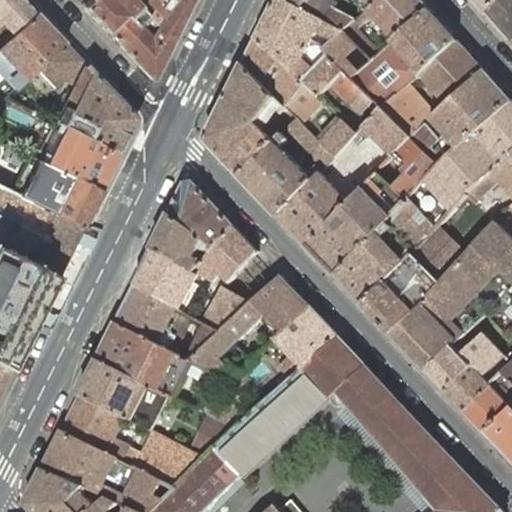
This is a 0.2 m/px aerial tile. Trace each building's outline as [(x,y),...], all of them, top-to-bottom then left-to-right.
[(0,0),(0,44),(35,12),(23,0),(0,0)] [(184,19),(193,0),(91,0),(83,7),(106,32),(151,79),(154,79),(168,50),(184,19)] [(334,42),(344,32),(324,21),(285,0),(277,0),(258,40),(298,75),(305,82),(308,84),(322,98),(334,85),(352,103),(366,90),(355,79),(331,55),(326,50),(328,47),(315,40),(318,33),(334,42)] [(285,0),(324,21),(344,32),(346,30),(354,22),(357,20),(336,9),(331,18),(323,14),(328,4),(330,0),(285,0)] [(432,10),(422,0),(381,0),(373,8),(369,11),(367,12),(361,18),(358,20),(357,20),(354,22),(346,30),(374,61),(384,53),(360,29),(374,17),(396,42),(432,10)] [(381,0),(356,0),(363,7),(367,12),(369,11),(373,8),(381,0)] [(475,0),(486,12),(500,0),(475,0)] [(511,0),(500,0),(486,12),(511,40),(511,0)] [(331,18),(336,9),(328,4),(323,14),(331,18)] [(361,18),(367,12),(363,7),(357,13),(361,18)] [(459,41),(432,10),(396,42),(394,44),(384,53),(374,61),(346,30),(344,32),(334,42),(328,47),(326,50),(331,55),(355,79),(366,90),(384,108),(412,84),(421,76),(459,41)] [(64,42),(35,12),(0,44),(0,71),(15,88),(24,80),(36,68),(64,42)] [(258,40),(246,65),(280,100),(288,108),(289,107),(300,119),(303,122),(325,101),(322,98),(308,84),(305,82),(298,75),(258,40)] [(487,71),(459,41),(421,76),(412,84),(384,108),(413,138),(428,124),(433,120),(438,115),(448,107),(487,71)] [(84,64),(64,42),(36,68),(56,90),(63,83),(72,87),(54,122),(57,123),(62,126),(117,153),(134,119),(133,116),(84,64)] [(209,141),(243,177),(277,140),(262,124),(277,104),(280,107),(278,110),(285,117),(280,122),(288,130),(289,129),(300,119),(288,108),(280,100),(246,65),(227,102),(209,140),(209,141)] [(511,102),(511,99),(487,71),(448,107),(438,115),(433,120),(446,135),(442,140),(428,124),(413,138),(442,166),(459,150),(476,134),(486,126),(511,102)] [(511,102),(486,126),(476,134),(459,150),(442,166),(429,179),(408,200),(393,217),(388,222),(374,238),(337,276),(364,305),(388,281),(390,279),(402,267),(414,255),(416,253),(453,214),(469,195),(468,194),(493,172),(511,155),(511,102)] [(384,108),(365,128),(369,133),(386,150),(393,158),(413,138),(384,108)] [(243,177),(280,216),(308,187),(315,180),(323,173),(327,170),(338,157),(324,143),(303,122),(300,119),(289,129),(322,164),(319,167),(317,166),(309,174),(283,146),(291,140),(284,134),(277,140),(243,177)] [(324,143),(338,157),(347,149),(360,134),(346,121),(324,143)] [(98,189),(117,153),(62,126),(57,123),(53,130),(58,133),(56,137),(54,142),(51,147),(49,151),(47,155),(42,152),(38,160),(43,163),(98,189)] [(442,166),(413,138),(393,158),(379,173),(365,189),(352,202),(346,209),(308,245),(337,276),(374,238),(388,222),(393,217),(408,200),(429,179),(442,166)] [(511,155),(493,172),(468,194),(469,195),(496,221),(502,215),(480,194),(498,178),(511,194),(511,155)] [(35,159),(30,157),(27,162),(32,165),(19,190),(16,196),(36,205),(80,226),(98,189),(43,163),(38,160),(35,159)] [(362,191),(355,185),(345,195),(328,178),(344,163),(338,157),(327,170),(323,173),(315,180),(308,187),(280,216),(308,245),(346,209),(352,202),(362,191)] [(187,184),(171,215),(218,249),(236,225),(195,182),(187,184)] [(0,247),(13,254),(56,275),(80,226),(36,205),(16,196),(0,187),(0,247)] [(496,221),(469,195),(453,214),(416,253),(414,255),(402,267),(390,279),(388,281),(364,305),(378,320),(393,335),(417,311),(443,284),(499,224),(496,221)] [(511,206),(502,215),(511,224),(511,222),(511,206)] [(218,249),(171,215),(155,248),(196,271),(198,272),(206,262),(214,253),(218,249)] [(502,215),(496,221),(499,224),(511,237),(511,225),(511,224),(502,215)] [(417,311),(393,335),(426,370),(454,345),(467,334),(455,321),(502,272),(511,281),(511,237),(499,224),(443,284),(417,311)] [(236,225),(218,249),(214,253),(206,262),(198,272),(216,282),(222,275),(230,284),(260,250),(236,225)] [(32,322),(56,275),(13,254),(0,247),(0,365),(9,370),(32,322)] [(196,271),(155,248),(136,286),(178,308),(196,271)] [(284,277),(260,250),(230,284),(226,288),(254,304),(255,303),(284,277)] [(313,307),(284,277),(255,303),(254,304),(225,331),(238,345),(268,315),(284,333),(313,307)] [(223,333),(205,323),(180,309),(178,308),(136,286),(118,323),(161,345),(193,361),(223,333)] [(254,304),(226,288),(219,299),(211,313),(205,323),(223,333),(225,331),(254,304)] [(342,338),(313,307),(284,333),(277,340),(292,356),(280,366),(288,375),(279,381),(284,388),(293,380),(303,371),(305,369),(342,338)] [(197,363),(193,361),(161,345),(118,323),(100,359),(151,386),(172,397),(178,400),(188,381),(200,386),(202,381),(208,369),(197,363)] [(213,367),(238,345),(225,331),(223,333),(193,361),(197,363),(208,369),(211,370),(213,367)] [(492,384),(504,373),(511,366),(511,361),(487,334),(463,355),(475,366),(446,391),(466,413),(494,387),(492,384)] [(368,366),(342,338),(305,369),(303,371),(293,380),(284,388),(248,421),(247,422),(239,429),(230,437),(218,449),(229,460),(244,476),(247,479),(330,402),(331,401),(339,394),(368,366)] [(454,345),(426,370),(446,391),(475,366),(463,355),(454,345)] [(153,431),(172,397),(151,386),(100,359),(82,395),(125,417),(132,420),(153,431)] [(0,386),(9,370),(0,365),(0,386)] [(506,511),(368,366),(339,394),(428,498),(427,499),(438,511),(506,511)] [(511,381),(504,373),(492,384),(494,387),(511,406),(511,410),(486,434),(511,460),(511,381)] [(466,413),(486,434),(511,410),(511,406),(494,387),(466,413)] [(428,498),(339,394),(331,401),(330,402),(424,511),(438,511),(427,499),(428,498)] [(178,489),(208,458),(156,432),(145,454),(130,446),(131,445),(115,437),(125,417),(82,395),(64,431),(107,453),(119,458),(123,461),(134,466),(138,467),(178,489)] [(239,429),(247,422),(214,396),(200,410),(208,414),(239,429)] [(239,429),(208,414),(191,449),(208,458),(218,449),(230,437),(239,429)] [(132,508),(141,511),(153,511),(178,489),(138,467),(134,466),(123,461),(119,458),(107,453),(64,431),(45,469),(88,488),(101,494),(110,498),(117,501),(123,503),(132,508)] [(229,460),(218,449),(208,458),(178,489),(153,511),(207,511),(244,476),(229,460)] [(262,466),(247,479),(275,509),(277,506),(281,511),(292,501),(262,466)] [(28,505),(34,511),(93,511),(100,506),(110,498),(101,494),(88,488),(45,469),(28,502),(28,505)] [(270,511),(275,509),(247,479),(244,476),(207,511),(270,511)] [(93,511),(141,511),(132,508),(123,503),(117,501),(110,498),(100,506),(93,511)] [(301,511),(292,501),(281,511),(301,511)]
